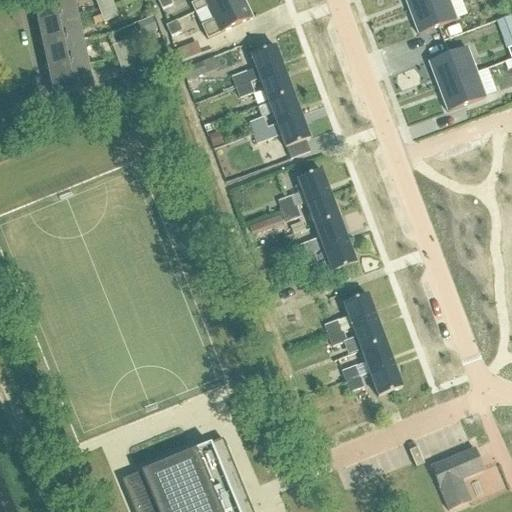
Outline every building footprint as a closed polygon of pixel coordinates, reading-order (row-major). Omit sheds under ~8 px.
[(36,25),(73,18),(69,0),(32,0),(31,0),(36,25)] [(99,13),(114,8),(111,0),(97,0),(95,1),(99,13)] [(168,0),(158,0),(156,1),(161,12),(172,6),(168,0)] [(192,0),(188,2),(194,15),(206,10),(205,9),(224,0),(192,0)] [(200,28),(206,41),(251,20),(241,0),(224,0),(205,9),(206,10),(212,23),(200,28)] [(404,0),(409,12),(440,0),(404,0)] [(447,0),(440,0),(409,12),(412,21),(418,37),(456,23),(450,7),(447,0)] [(114,8),(99,13),(103,24),(118,19),(114,8)] [(73,18),(36,25),(41,50),(79,43),(73,18)] [(511,27),(509,18),(494,24),(497,32),(498,34),(511,29),(511,27)] [(152,19),(137,25),(141,37),(156,32),(152,19)] [(176,24),(165,29),(170,39),(181,34),(176,24)] [(511,29),(498,34),(503,48),(511,44),(511,29)] [(47,77),(84,70),(79,43),(41,50),(47,77)] [(117,60),(132,55),(127,43),(112,48),(117,60)] [(250,82),(257,79),(282,70),(273,47),(248,56),(254,71),(230,80),(233,88),(250,82)] [(466,51),(428,65),(429,67),(430,70),(438,90),(476,76),(468,56),(467,53),(466,51)] [(132,55),(117,60),(121,72),(136,67),(132,55)] [(200,66),(181,72),(186,84),(204,77),(200,66)] [(84,70),(47,77),(52,104),(90,97),(84,70)] [(257,79),(266,103),(290,94),(282,70),(257,79)] [(476,76),(438,90),(441,99),(447,115),(485,101),(479,85),(476,76)] [(251,85),(250,82),(233,88),(238,101),(254,96),(251,85)] [(429,91),(410,98),(424,135),(443,128),(429,91)] [(271,117),(263,120),(267,130),(299,118),(290,94),(266,103),(271,117)] [(267,130),(251,136),(255,147),(279,139),(284,151),(308,142),(299,118),(267,130)] [(247,126),(251,136),(267,130),(263,120),(247,126)] [(178,124),(167,128),(174,149),(185,146),(178,124)] [(216,135),(208,138),(212,149),(220,146),(216,135)] [(98,171),(4,203),(17,239),(110,207),(98,171)] [(319,173),(295,182),(300,195),(304,205),(328,196),(319,173)] [(442,180),(445,199),(438,201),(441,217),(440,217),(443,233),(468,228),(458,177),(442,180)] [(328,196),(304,205),(312,228),(337,219),(328,196)] [(292,198),(278,204),(281,213),(296,208),(292,198)] [(300,218),(296,208),(281,213),(285,224),(300,218)] [(280,218),(249,229),(252,237),(283,226),(280,218)] [(317,241),(293,250),(297,261),(311,255),(321,252),(345,243),(337,219),(312,228),(317,241)] [(470,253),(485,246),(478,232),(463,240),(470,253)] [(345,243),(321,252),(325,263),(330,275),(354,266),(345,243)] [(311,255),(297,261),(298,263),(301,272),(302,272),(316,267),(311,255)] [(350,329),(375,320),(366,297),(342,306),(347,320),(350,329)] [(338,333),(326,337),(330,350),(355,342),(359,353),(383,344),(375,320),(350,329),(338,333)] [(323,329),(326,337),(338,333),(335,324),(323,329)] [(359,379),(368,376),(392,367),(383,344),(359,353),(364,366),(341,374),(344,384),(359,379)] [(368,376),(372,387),(377,399),(401,390),(392,367),(368,376)] [(359,379),(344,384),(349,396),(363,390),(359,379)] [(251,511),(222,441),(121,483),(132,511),(251,511)] [(451,511),(469,504),(459,481),(482,471),(474,451),(425,471),(434,492),(438,490),(447,511),(451,511)]
